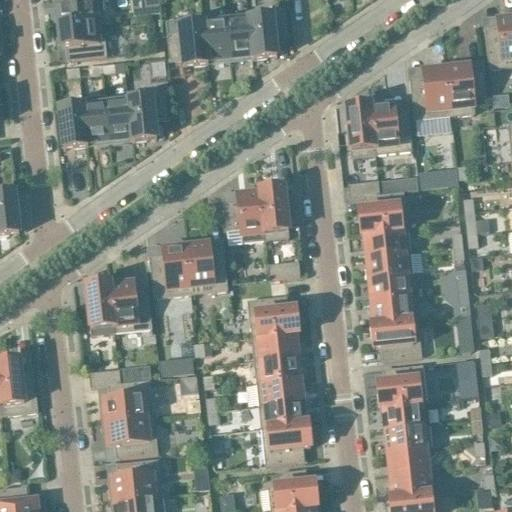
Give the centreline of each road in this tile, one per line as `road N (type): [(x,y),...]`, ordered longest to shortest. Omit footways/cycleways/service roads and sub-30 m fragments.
road 1 (residential): [(399,0),(42,244)]
road 2 (residential): [(312,108),(352,511)]
road 3 (residential): [(47,291),(312,108)]
road 4 (residential): [(42,244),(16,0)]
road 5 (residential): [(72,511),(47,291)]
road 6 (residential): [(312,108),(471,0)]
